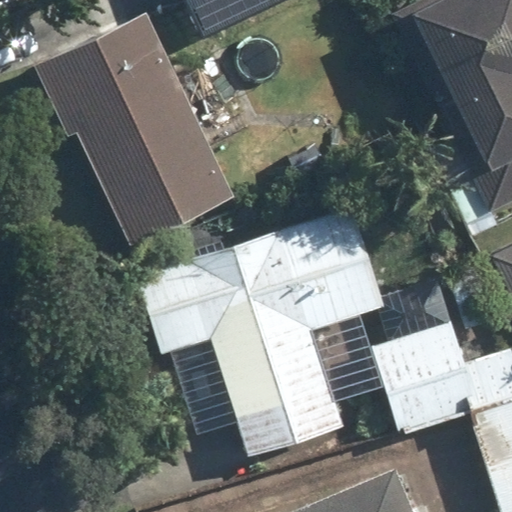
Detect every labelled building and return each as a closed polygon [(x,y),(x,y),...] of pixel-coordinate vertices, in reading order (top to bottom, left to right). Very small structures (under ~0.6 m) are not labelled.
[(163,0),(174,26),(238,0),(163,0)] [(511,0),(392,0),(481,177),(511,161),(511,0)] [(144,3),(34,57),(129,249),(238,195),(144,3)] [(358,206),(135,269),(159,353),(209,339),(241,453),(340,425),(312,325),(340,317),(350,353),(375,346),(400,435),(473,415),(499,511),(511,511),(511,344),(463,358),(453,324),(472,319),(460,276),(384,297),(358,206)] [(511,240),(492,250),(511,294),(511,240)] [(415,511),(399,466),(274,511),(415,511)]
